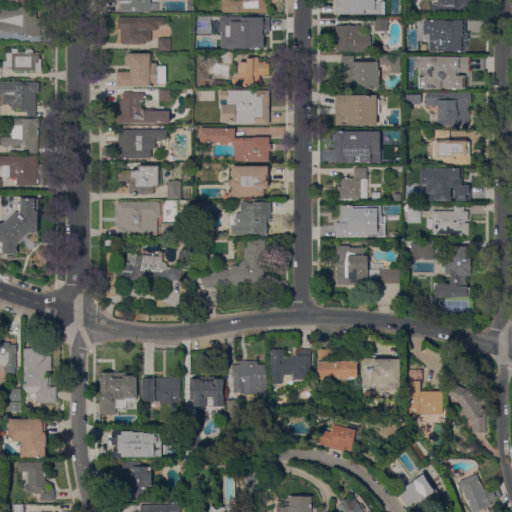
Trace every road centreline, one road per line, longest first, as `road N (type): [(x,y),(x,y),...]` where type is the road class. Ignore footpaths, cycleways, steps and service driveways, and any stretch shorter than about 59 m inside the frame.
road 1 (residential): [(0,289),(134,331),(346,318),(444,333),(511,355)]
road 2 (residential): [(94,511),(80,424),(78,0)]
road 3 (residential): [(511,483),(504,424),(499,0)]
road 4 (residential): [(302,317),(302,0)]
road 5 (residential): [(398,511),(349,467),(294,454),(263,470),(253,511)]
